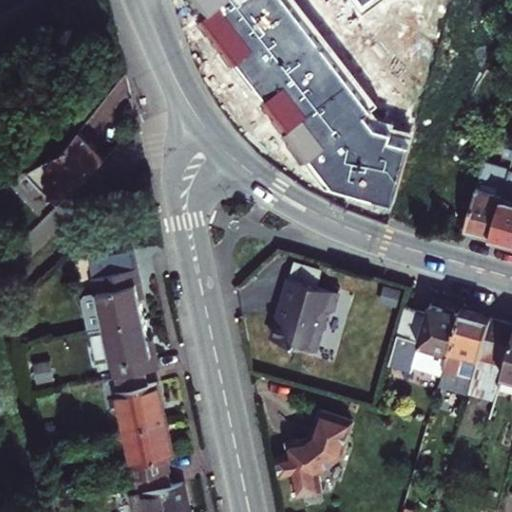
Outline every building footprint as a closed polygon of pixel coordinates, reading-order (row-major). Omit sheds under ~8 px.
[(200,0),(222,32),(207,41),(255,110),(375,29),(357,2),(282,53),(245,0),(200,0)] [(79,138),(62,158),(26,179),(41,195),(29,206),(41,218),(101,159),(79,138)] [(487,234),(505,170),(479,162),(459,227),(472,230),(487,234)] [(511,171),(505,170),(487,234),(511,241),(511,240),(511,171)] [(96,294),(104,327),(143,318),(138,299),(137,294),(142,293),(132,251),(89,261),(96,294)] [(340,293),(291,280),(284,305),(286,306),(284,313),(282,318),(280,319),(274,340),(312,351),(319,347),(327,317),(334,314),(340,293)] [(104,327),(96,294),(81,297),(89,330),(104,327)] [(441,365),(456,312),(448,310),(449,309),(440,306),(439,308),(432,305),(425,304),(423,311),(411,357),(441,365)] [(411,357),(423,311),(404,305),(388,362),(408,367),(411,357)] [(473,358),(485,318),(472,314),(457,309),(456,312),(441,365),(440,369),(452,372),(468,377),(473,358)] [(111,358),(115,376),(144,370),(158,367),(152,342),(148,343),(146,334),(143,318),(104,327),(111,358)] [(496,321),(485,318),(473,358),(499,366),(510,325),(496,321)] [(511,378),(511,374),(511,325),(510,325),(499,366),(497,374),(511,378)] [(104,327),(89,330),(96,362),(111,358),(104,327)] [(411,357),(408,367),(438,376),(440,369),(441,365),(411,357)] [(447,389),(452,372),(440,369),(438,376),(436,383),(435,386),(447,389)] [(115,376),(112,377),(124,428),(164,419),(159,394),(156,383),(147,385),(144,370),(115,376)] [(489,401),(494,384),(468,377),(463,394),(489,401)] [(345,455),(356,423),(324,413),(316,437),(311,442),(298,445),(300,456),(294,457),(282,460),(286,478),(298,476),(300,485),(302,497),(323,493),(345,455)] [(164,419),(124,428),(135,475),(168,468),(165,456),(173,454),(171,446),(164,419)] [(300,456),(298,445),(292,446),(294,457),(300,456)] [(144,491),(148,511),(189,511),(187,498),(183,481),(171,484),(168,468),(135,475),(139,492),(144,491)]
